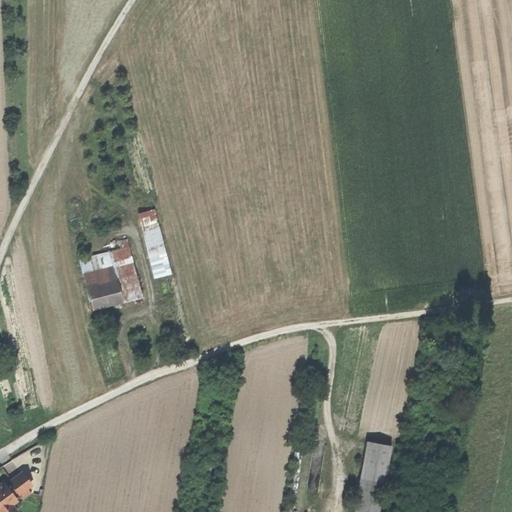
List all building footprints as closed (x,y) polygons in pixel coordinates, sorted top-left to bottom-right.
[(153,210),(138,214),(154,278),(168,274),(153,210)] [(93,309),(141,296),(126,240),(109,244),(111,253),(80,261),(93,309)] [(425,439),(440,442),(443,428),(428,425),(425,439)] [(357,489),(384,495),(393,448),(367,444),(357,489)] [(19,494),(20,493),(27,488),(31,485),(22,473),(10,481),(12,484),(16,490),(19,494)] [(14,511),(16,511),(11,504),(16,501),(11,494),(7,487),(3,483),(0,484),(0,511),(14,511)] [(11,494),(16,490),(12,484),(7,487),(11,494)] [(27,488),(20,493),(24,499),(31,493),(27,488)] [(352,511),(380,511),(384,495),(357,489),(352,511)]
